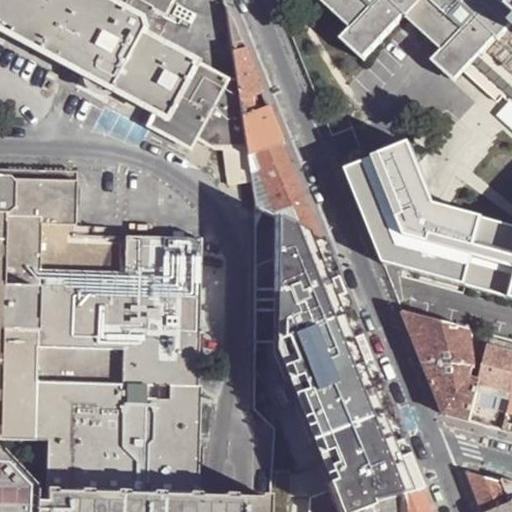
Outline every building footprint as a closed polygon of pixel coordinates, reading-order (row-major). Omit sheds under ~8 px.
[(0,0),(0,34),(84,80),(85,85),(87,89),(91,92),(92,93),(97,95),(101,96),(106,95),(109,93),(153,117),(147,129),(190,152),(196,141),(216,147),(222,146),(228,183),(250,180),(241,116),(240,111),(237,89),(140,35),(142,31),(153,10),(164,16),(173,0),(0,0)] [(433,63),(454,83),(464,72),(495,38),(499,41),(511,27),(511,13),(510,12),(497,0),(430,0),(430,1),(429,0),(318,0),(353,31),(343,41),(365,61),(403,18),(442,53),(433,63)] [(261,94),(225,5),(237,89),(240,111),(256,107),(253,96),(261,94)] [(503,98),(511,105),(511,27),(499,41),(495,38),(464,72),(464,73),(468,69),(477,76),(486,66),(511,89),(503,98)] [(472,80),(498,103),(503,98),(511,89),(486,66),(477,76),(472,80)] [(464,73),(472,80),(477,76),(468,69),(464,73)] [(320,238),(269,113),(247,118),(247,115),(241,116),(250,180),(253,204),(255,205),(276,216),(320,238)] [(343,162),(384,264),(511,298),(511,233),(429,207),(400,141),(343,162)] [(0,511),(267,511),(268,500),(216,500),(216,498),(198,498),(198,441),(200,441),(199,388),(198,388),(198,362),(202,240),(76,236),(78,173),(0,170),(0,511)] [(320,238),(276,216),(275,355),(318,498),(304,511),(406,511),(405,493),(420,490),(408,461),(407,455),(320,238)] [(403,313),(423,363),(473,369),(475,368),(469,333),(469,331),(403,313)] [(489,348),(511,354),(511,343),(491,337),(489,348)] [(511,354),(489,348),(483,369),(481,381),(479,386),(511,394),(511,354)] [(444,415),(470,422),(478,393),(479,386),(481,381),(471,379),(473,369),(423,363),(440,403),(444,415)] [(511,394),(479,386),(478,393),(511,404),(511,401),(511,394)] [(468,474),(483,511),(493,511),(511,504),(511,485),(471,474),(468,474)] [(428,511),(420,490),(405,493),(406,511),(428,511)]
